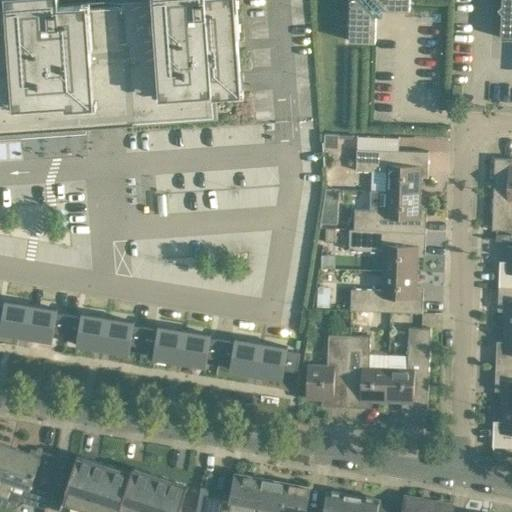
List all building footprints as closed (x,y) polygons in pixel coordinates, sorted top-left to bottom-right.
[(6,0),(7,7),(0,7),(0,133),(55,130),(218,119),(216,96),(242,94),(235,0),(103,0),(59,3),(59,0),(6,0)] [(377,14),(380,11),(384,7),(410,8),(410,0),(350,0),(349,40),(376,41),(377,14)] [(511,0),(502,0),(501,37),(511,37),(511,0)] [(324,133),(324,148),(338,148),(338,133),(324,133)] [(429,151),(409,150),(357,147),(356,169),(387,170),(387,189),(420,191),(421,169),(428,170),(429,151)] [(511,229),(511,157),(495,157),(492,229),(511,229)] [(325,198),(339,199),(339,188),(326,188),(325,198)] [(355,207),(354,227),(426,231),(427,213),(420,213),(420,191),(387,189),(387,190),(371,189),(370,208),(355,207)] [(326,227),(325,241),(336,241),(336,227),(326,227)] [(426,231),(354,227),(350,227),(349,249),(384,250),(384,269),(417,270),(418,249),(425,250),(426,231)] [(511,244),(508,245),(507,267),(500,267),(499,284),(511,284),(511,244)] [(417,292),(417,270),(384,269),(383,288),(352,287),(351,309),(391,310),(403,311),(423,312),(424,293),(417,292)] [(505,325),(511,324),(511,284),(499,284),(498,303),(506,304),(505,325)] [(23,337),(28,305),(2,301),(1,304),(0,304),(0,332),(15,336),(15,334),(22,335),(22,337),(23,337)] [(24,337),(24,335),(31,336),(30,338),(49,342),(51,333),(63,335),(66,316),(54,314),(55,310),(28,305),(23,337),(24,337)] [(99,350),(105,319),(78,314),(78,318),(66,316),(63,335),(75,337),(73,346),(92,349),(92,347),(99,348),(99,350)] [(100,351),(101,349),(107,350),(107,352),(126,355),(128,346),(139,348),(143,330),(131,327),(132,324),(105,319),(99,350),(100,351)] [(497,347),(496,364),(511,364),(511,324),(505,325),(504,347),(497,347)] [(335,333),(350,333),(350,326),(335,325),(335,333)] [(409,326),(408,354),(389,354),(388,366),(387,400),(409,401),(409,408),(428,409),(431,327),(409,326)] [(176,364),(182,333),(155,328),(155,332),(143,330),(139,348),(151,350),(150,359),(169,363),(169,361),(176,362),(175,364),(176,364)] [(204,360),(216,362),(220,343),(208,341),(208,338),(182,333),(176,364),(177,364),(177,362),(184,364),(184,366),(203,369),(204,360)] [(350,333),(335,333),(329,333),(328,364),(308,363),(308,377),(307,397),(329,398),(329,405),(347,406),(350,333)] [(366,399),(387,400),(388,366),(369,366),(371,334),(350,333),(347,406),(366,407),(366,399)] [(246,375),(253,376),(252,378),(253,378),(259,346),(232,342),(231,345),(220,343),(216,362),(228,364),(226,373),(245,376),(246,375)] [(259,346),(253,378),(254,378),(254,376),(261,377),(261,379),(280,383),(281,373),(294,376),(297,357),(285,355),(285,351),(259,346)] [(511,364),(496,364),(495,383),(503,384),(502,405),(511,404),(511,364)] [(511,404),(502,405),(501,427),(494,426),(493,445),(511,446),(511,404)] [(0,481),(12,446),(0,442),(0,481)] [(14,480),(30,486),(32,481),(48,486),(51,475),(55,456),(37,449),(35,454),(12,446),(0,481),(0,493),(9,496),(14,480)] [(77,454),(62,499),(63,499),(100,511),(182,511),(180,511),(189,485),(133,466),(131,472),(77,454)] [(202,485),(210,486),(212,475),(204,473),(202,485)] [(253,511),(259,477),(236,473),(231,500),(206,495),(203,511),(253,511)] [(253,511),(281,511),(287,482),(259,477),(253,511)] [(305,511),(310,486),(287,482),(281,511),(305,511)] [(351,511),(354,494),(327,490),(323,511),(351,511)] [(351,511),(390,511),(392,505),(379,503),(380,498),(354,494),(351,511)] [(406,496),(402,511),(451,511),(453,504),(406,496)]
